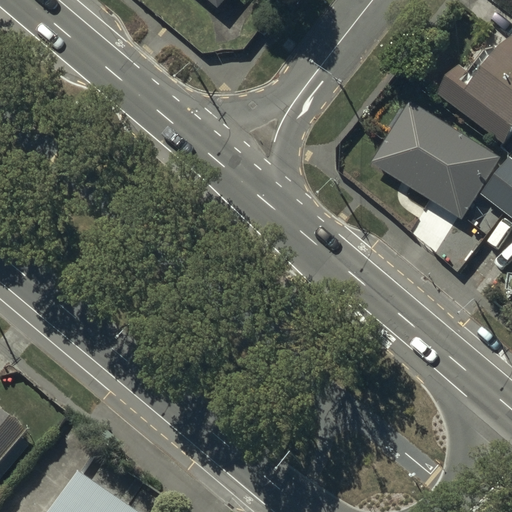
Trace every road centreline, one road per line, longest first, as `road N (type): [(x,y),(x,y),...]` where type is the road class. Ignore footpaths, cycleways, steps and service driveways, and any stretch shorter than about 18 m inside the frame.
road 1 (secondary): [(292,504),(0,257)]
road 2 (secondary): [(335,260),(369,322),(473,413),(480,428),(468,479),(436,511)]
road 3 (secondary): [(335,260),(511,410)]
road 4 (secondary): [(26,0),(166,118)]
road 5 (secondary): [(166,118),(295,226)]
road 6 (residential): [(166,118),(227,115),(318,70)]
road 7 (residential): [(318,70),(288,146),(295,226)]
